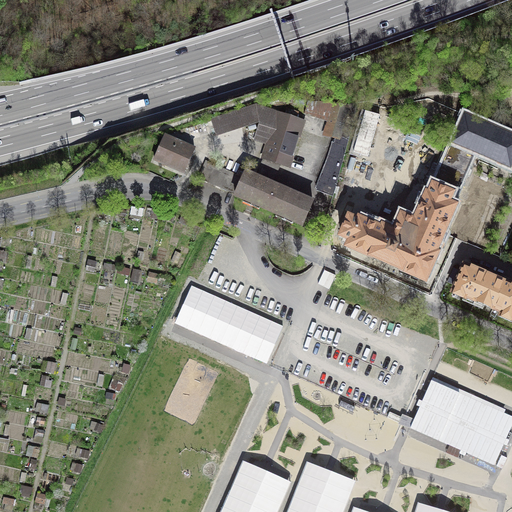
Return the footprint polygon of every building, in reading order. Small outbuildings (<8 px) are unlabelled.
[(367,56),(359,59),(361,65),(369,62),(367,56)] [(438,82),(426,108),(440,114),(452,88),(438,82)] [(327,155),(315,188),(332,195),(357,106),(340,102),(327,101),(308,100),(304,114),(319,118),(326,120),(322,134),(335,137),(334,142),(331,141),(327,155)] [(205,159),(197,177),(231,193),(249,200),(284,215),(301,223),(313,196),(273,179),(280,165),(290,168),(306,119),(255,103),(210,117),(215,134),(255,122),(258,123),(253,139),(265,143),(263,151),(260,158),(262,159),(256,172),(243,166),(239,174),(205,159)] [(511,129),(465,109),(435,177),(458,187),(474,151),(480,153),(511,166),(511,162),(511,129)] [(362,115),(355,152),(370,155),(377,118),(362,115)] [(163,131),(151,158),(167,165),(183,172),(195,145),(163,131)] [(458,187),(435,177),(431,175),(427,185),(424,184),(412,211),(399,206),(392,222),(380,216),(379,219),(356,209),(355,211),(346,208),(335,232),(345,236),(341,243),(384,261),(426,279),(440,246),(438,245),(458,198),(454,197),(458,187)] [(131,206),(130,214),(140,216),(142,208),(131,206)] [(167,212),(164,218),(172,221),(175,216),(167,212)] [(180,216),(178,222),(191,228),(193,222),(180,216)] [(465,264),(451,296),(484,310),(501,317),(500,319),(511,324),(511,284),(481,271),(465,264)] [(118,266),(116,272),(128,275),(129,268),(118,266)] [(132,268),(130,280),(137,281),(139,269),(132,268)] [(148,272),(146,281),(156,283),(158,274),(148,272)] [(268,362),(285,324),(191,285),(175,324),(268,362)] [(49,361),(47,371),(54,373),(57,362),(49,361)] [(123,363),(121,372),(128,373),(130,365),(123,363)] [(50,377),(43,375),(41,386),(51,388),(53,380),(50,380),(50,377)] [(431,377),(410,430),(497,464),(511,426),(511,413),(506,411),(508,406),(431,377)] [(112,379),(109,387),(119,391),(122,384),(112,379)] [(117,395),(112,393),(106,405),(112,407),(117,395)] [(38,402),(36,410),(48,413),(50,405),(38,402)] [(96,423),(93,429),(100,432),(103,426),(96,423)] [(37,429),(35,440),(43,441),(45,430),(37,429)] [(40,448),(29,445),(27,455),(37,457),(40,448)] [(80,449),(78,456),(87,458),(89,451),(80,449)] [(275,511),(289,477),(239,459),(219,511),(275,511)] [(285,511),(343,511),(355,477),(303,460),(285,511)] [(76,463),(73,471),(80,473),(82,465),(76,463)] [(66,477),(64,483),(71,485),(73,479),(66,477)] [(24,486),(22,495),(31,497),(33,488),(24,486)] [(445,507),(416,500),(412,511),(460,511),(466,491),(450,487),(445,507)] [(46,494),(36,493),(35,503),(44,504),(46,494)]
